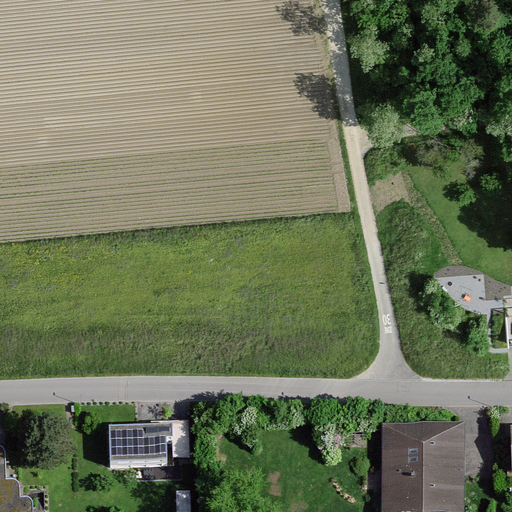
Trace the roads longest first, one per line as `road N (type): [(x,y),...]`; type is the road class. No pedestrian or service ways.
road 1 (residential): [(0,392),(511,393)]
road 2 (track): [(331,0),(398,392)]
road 3 (track): [(511,111),(355,139)]
